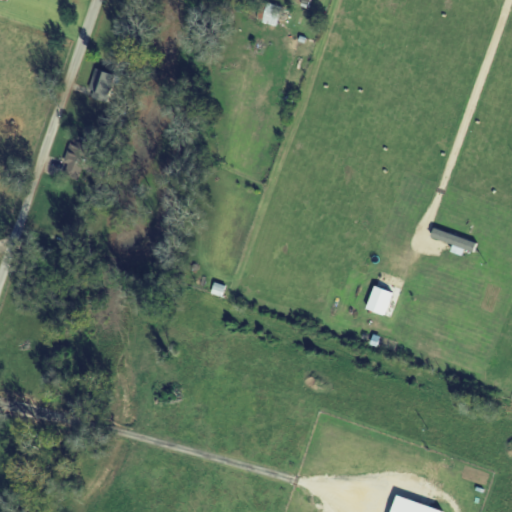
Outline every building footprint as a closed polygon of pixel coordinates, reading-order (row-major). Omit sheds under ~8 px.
[(277,26),(282,7),(270,4),(264,23),(277,26)] [(91,89),(105,95),(113,75),(99,69),(91,89)] [(79,181),(86,170),(73,162),(67,174),(79,181)] [(397,294),(376,286),(368,309),(388,317),(397,294)] [(445,511),(446,511),(398,495),(391,511),(445,511)]
